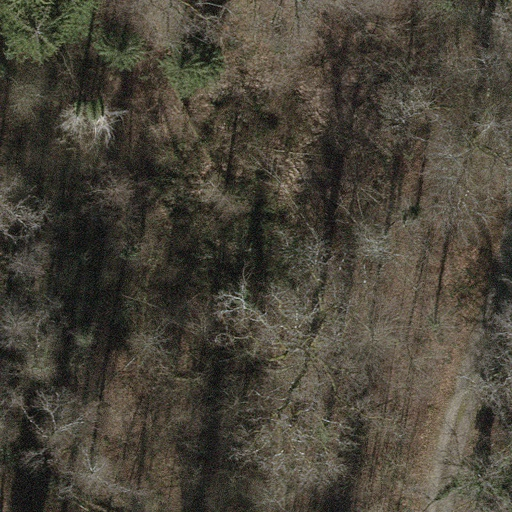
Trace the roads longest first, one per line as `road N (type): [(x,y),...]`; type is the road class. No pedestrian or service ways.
road 1 (track): [(444,511),(447,471),(511,266)]
road 2 (track): [(511,130),(508,104),(362,17),(309,0)]
